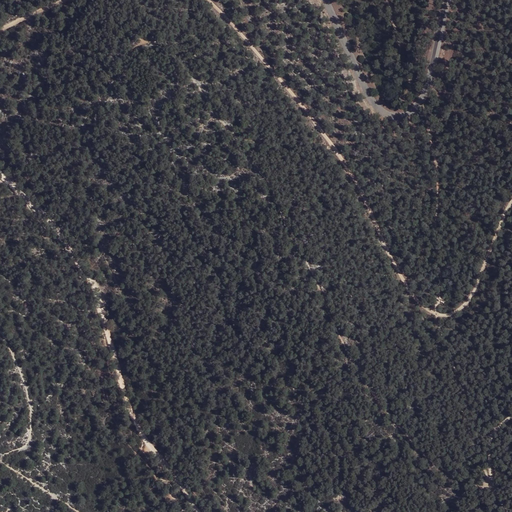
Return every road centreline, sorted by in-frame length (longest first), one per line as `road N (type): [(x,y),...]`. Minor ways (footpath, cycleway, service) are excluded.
road 1 (track): [(168,46),(269,187),(349,356),(391,418),(446,469),(469,481),(491,480)]
road 2 (track): [(207,0),(341,159),(426,308),(450,314),(468,299),(511,200)]
road 3 (track): [(0,173),(54,224),(97,291),(136,425),(198,511)]
road 4 (unclassified): [(446,0),(421,98),(395,116),(365,89),(323,0)]
